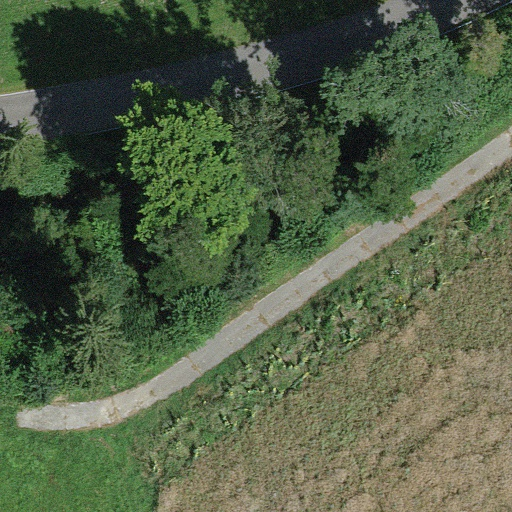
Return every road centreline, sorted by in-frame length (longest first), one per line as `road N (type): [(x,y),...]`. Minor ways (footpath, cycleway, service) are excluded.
road 1 (track): [(0,385),(86,403),(182,365),(511,134)]
road 2 (unclassified): [(0,122),(124,103),(313,53),(446,0)]
